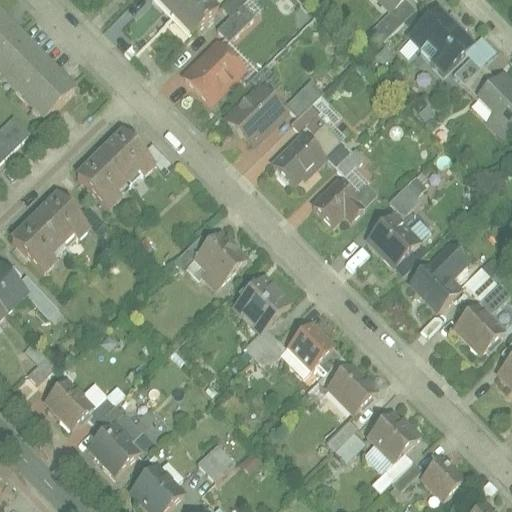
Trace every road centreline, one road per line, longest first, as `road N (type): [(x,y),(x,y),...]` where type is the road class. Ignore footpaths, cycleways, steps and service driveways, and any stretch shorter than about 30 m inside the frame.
road 1 (residential): [(511,480),(137,85)]
road 2 (residential): [(0,218),(137,85)]
road 3 (residential): [(137,85),(50,0)]
